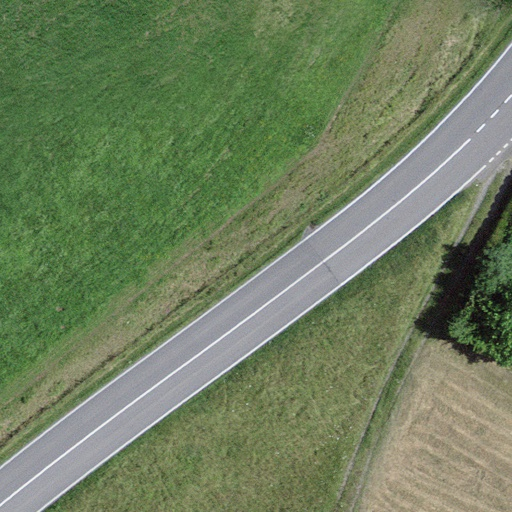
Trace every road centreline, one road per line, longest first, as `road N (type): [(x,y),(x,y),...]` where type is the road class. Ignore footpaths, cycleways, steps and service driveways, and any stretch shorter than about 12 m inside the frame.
road 1 (secondary): [(511,93),(353,239),(0,504)]
road 2 (track): [(342,511),(359,454),(491,190),(508,97)]
